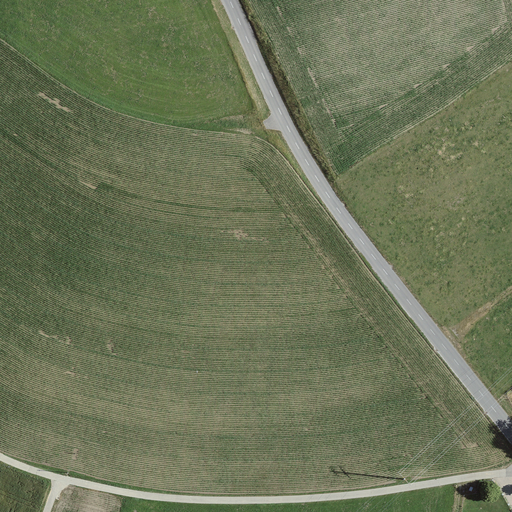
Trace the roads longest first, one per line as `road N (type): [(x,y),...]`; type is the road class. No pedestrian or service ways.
road 1 (residential): [(511,470),(363,494),(180,500),(57,481),(0,453)]
road 2 (tertiary): [(511,431),(317,182),(228,0)]
